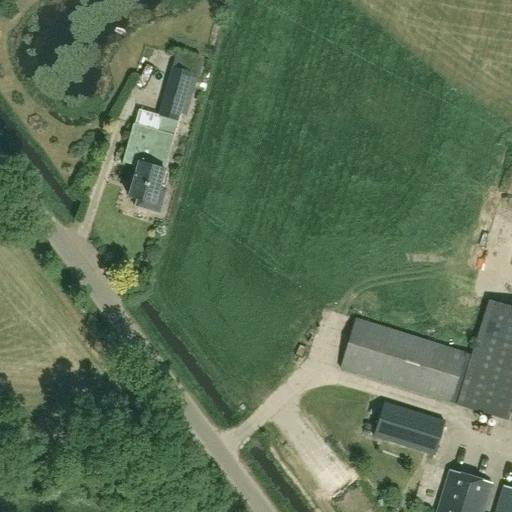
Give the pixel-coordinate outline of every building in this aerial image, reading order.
[(160,117),(178,122),(181,114),(187,115),(192,98),(164,90),(157,116),(160,117)] [(153,115),(154,102),(136,100),(135,114),(153,115)] [(167,188),(159,186),(174,136),(178,122),(160,117),(157,131),(133,124),(123,158),(138,163),(128,196),(136,199),(134,206),(160,214),(167,188)] [(157,286),(164,297),(191,278),(184,267),(157,286)] [(471,354),(354,319),(339,368),(511,420),(511,308),(487,301),(471,354)] [(382,402),(372,436),(435,455),(446,421),(382,402)] [(495,511),(482,511),(492,483),(449,470),(436,511),(511,511),(511,489),(503,487),(495,511)] [(314,489),(331,511),(364,511),(335,473),(314,489)]
